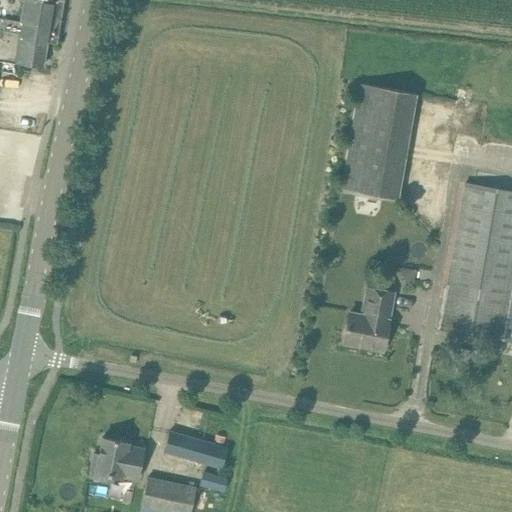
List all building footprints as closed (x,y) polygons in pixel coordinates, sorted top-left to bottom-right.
[(0,0),(0,29),(1,30),(0,37),(8,38),(12,39),(11,42),(29,45),(29,41),(33,42),(34,38),(47,41),(56,42),(62,0),(0,0)] [(0,60),(16,63),(16,61),(43,66),(47,42),(41,41),(41,43),(33,42),(29,41),(29,45),(11,42),(7,42),(8,38),(0,37),(0,36),(0,60)] [(348,149),(341,189),(397,199),(404,159),(348,149)] [(511,342),(511,190),(465,182),(439,329),(511,342)] [(383,350),(386,331),(393,292),(367,287),(361,316),(349,313),(343,343),(383,350)] [(469,351),(466,362),(469,362),(476,364),(477,358),(478,353),(469,351)] [(170,431),(164,452),(221,468),(227,447),(170,431)] [(128,442),(102,437),(99,454),(94,453),(89,477),(106,480),(107,475),(121,478),(121,476),(137,479),(143,448),(127,445),(128,442)] [(222,492),(227,477),(204,470),(200,485),(222,492)] [(147,478),(139,511),(190,511),(195,488),(147,478)]
